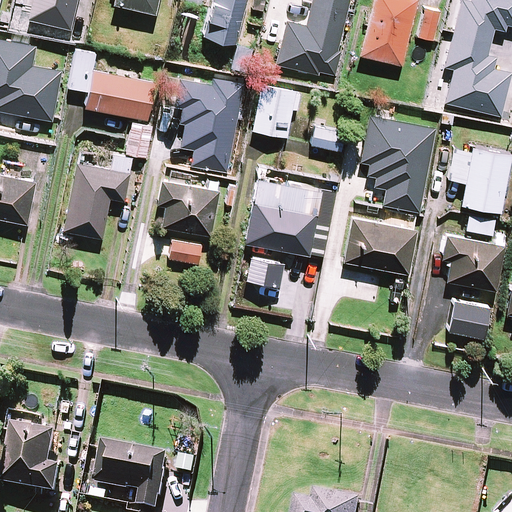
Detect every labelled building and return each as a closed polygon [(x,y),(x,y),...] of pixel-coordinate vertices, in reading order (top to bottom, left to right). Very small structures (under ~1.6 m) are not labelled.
[(155,0),(112,0),(112,1),(153,11),(155,0)] [(243,0),(209,0),(201,34),(234,41),(243,0)] [(266,0),(248,0),(247,7),(264,11),(266,0)] [(413,0),(371,0),(359,52),(398,62),(413,0)] [(438,9),(422,6),(416,35),(431,38),(438,9)] [(261,30),(244,28),(241,49),(258,51),(261,30)] [(93,51),(74,48),(67,84),(87,88),(84,105),(145,117),(152,79),(90,67),(93,51)] [(185,85),(167,82),(164,96),(182,100),(185,85)] [(298,89),(259,82),(251,128),(285,134),(290,106),(295,107),(298,89)] [(53,111),(35,108),(30,137),(48,140),(53,111)] [(150,124),(130,121),(125,151),(144,155),(150,124)] [(375,126),(357,122),(350,152),(369,156),(375,126)] [(312,125),(311,128),(306,127),(304,136),(310,137),(309,143),(338,148),(341,130),(312,125)] [(227,136),(212,134),(205,177),(220,180),(227,136)] [(508,152),(455,142),(448,177),(463,179),(459,201),(497,209),(508,152)] [(135,181),(125,179),(129,155),(111,152),(109,167),(73,161),(62,229),(100,235),(107,195),(121,198),(132,199),(135,181)] [(32,176),(0,170),(0,216),(25,221),(32,176)] [(173,174),(172,178),(157,176),(153,201),(163,203),(160,224),(208,232),(216,186),(190,181),(191,177),(173,174)] [(331,187),(255,174),(243,240),(319,254),(331,187)] [(415,218),(383,212),(382,220),(349,215),(341,259),(406,270),(415,218)] [(492,217),(467,213),(464,227),(490,232),(492,217)] [(501,243),(444,232),(440,255),(448,257),(444,278),(493,287),(501,243)] [(281,260),(248,254),(244,277),(277,283),(281,260)] [(486,305),(450,300),(446,328),(481,334),(486,305)] [(55,433),(13,426),(3,484),(56,494),(60,468),(50,466),(55,433)] [(156,511),(167,455),(109,444),(101,442),(93,483),(141,492),(136,511),(156,511)] [(357,511),(360,499),(313,491),(312,501),(296,499),(294,511),(357,511)]
